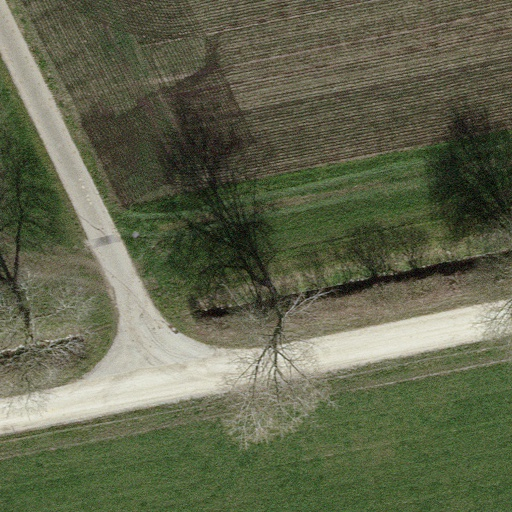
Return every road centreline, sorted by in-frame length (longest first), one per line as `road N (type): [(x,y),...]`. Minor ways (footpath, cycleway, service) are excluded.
road 1 (track): [(0,414),(511,310)]
road 2 (track): [(0,6),(175,379)]
